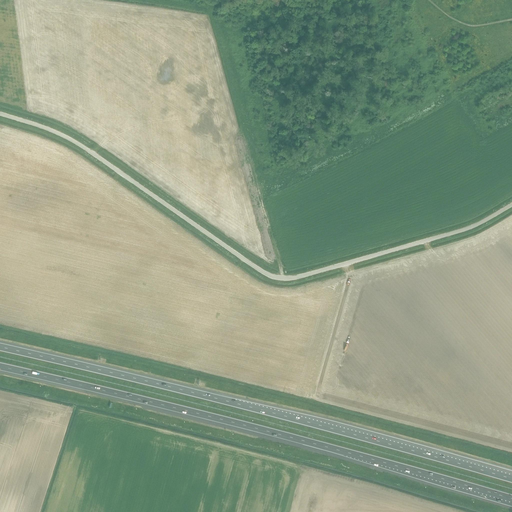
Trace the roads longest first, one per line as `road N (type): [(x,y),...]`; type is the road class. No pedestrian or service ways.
road 1 (unclassified): [(511,204),(464,229),(283,278),(75,141),(0,114)]
road 2 (motorway): [(511,479),(0,347)]
road 3 (motorway): [(0,367),(511,499)]
road 4 (track): [(210,12),(283,278)]
